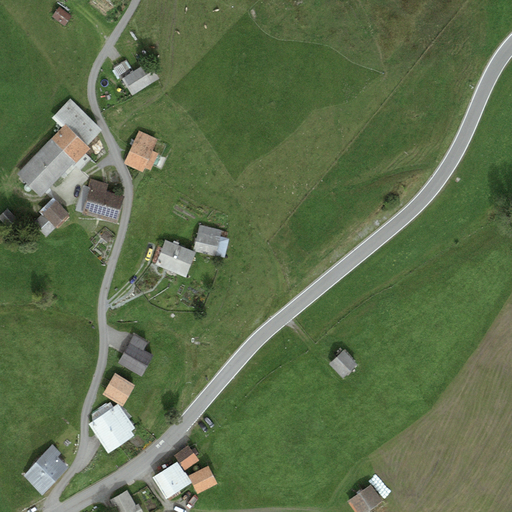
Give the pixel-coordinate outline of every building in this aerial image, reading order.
[(72,17),(60,7),(52,16),(64,26),(72,17)] [(121,79),(133,71),(126,60),(112,68),(119,80),(121,79)] [(133,71),(121,79),(131,95),(159,78),(148,62),(133,71)] [(70,99),(52,118),(61,128),(65,124),(87,145),(102,130),(70,99)] [(61,128),(16,174),(40,197),(72,164),(74,166),(90,148),(87,145),(65,124),(61,128)] [(157,139),(138,131),(124,164),(142,172),(144,168),(150,170),(158,153),(152,151),(157,139)] [(74,166),(79,172),(91,161),(86,155),(74,166)] [(89,186),(106,191),(108,184),(90,179),(89,186)] [(89,186),(82,184),(75,211),(116,223),(124,196),(106,191),(89,186)] [(68,214),(53,198),(38,212),(41,215),(33,223),(45,236),(68,214)] [(6,210),(0,215),(0,220),(8,231),(17,224),(6,210)] [(228,232),(199,224),(192,250),(224,258),(229,239),(226,238),(228,232)] [(194,253),(165,241),(162,249),(157,247),(151,262),(155,263),(154,265),(185,277),(194,253)] [(148,342),(134,334),(118,363),(142,376),(153,355),(144,350),(148,342)] [(343,350),(328,364),(342,379),(357,365),(343,350)] [(115,373),(102,394),(122,406),(135,384),(115,373)] [(92,422),(88,424),(107,453),(133,435),(131,432),(135,429),(117,403),(113,406),(110,401),(92,414),(92,422)] [(52,445),(22,475),(42,495),(69,468),(57,456),(60,453),(52,445)] [(188,445),(173,456),(184,471),(199,460),(188,445)] [(177,462),(152,477),(166,499),(191,483),(185,472),(184,473),(177,462)] [(208,465),(188,475),(198,494),(217,484),(208,465)] [(370,484),(347,502),(354,511),(367,511),(383,500),(370,484)] [(127,490),(109,500),(115,511),(142,511),(138,503),(135,505),(127,490)]
